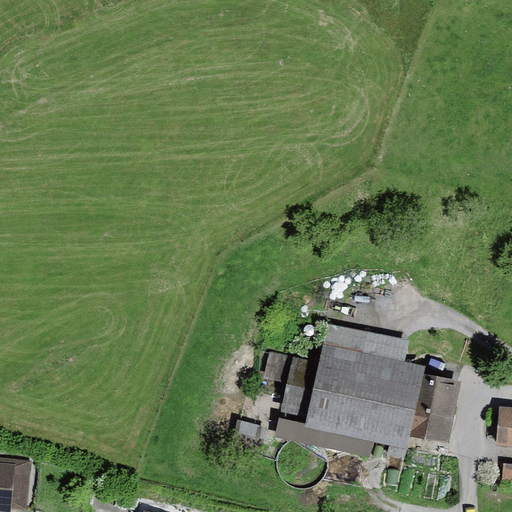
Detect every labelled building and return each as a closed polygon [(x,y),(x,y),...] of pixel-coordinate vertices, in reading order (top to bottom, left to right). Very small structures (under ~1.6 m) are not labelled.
[(412,437),(424,376),(426,368),(404,364),(409,342),(326,325),(318,363),(307,418),(305,428),(375,443),(408,451),(412,437)] [(293,357),(270,352),(264,379),(287,384),(293,357)] [(307,418),(318,363),(293,357),(287,384),(281,412),(307,418)] [(450,445),(462,383),(424,376),(412,437),(450,445)] [(511,408),(500,408),(497,446),(511,447),(511,408)] [(375,443),(305,428),(279,422),(275,439),(371,460),(375,443)] [(0,511),(11,511),(11,509),(28,510),(32,460),(0,457),(0,511)] [(511,465),(503,465),(501,487),(511,487),(511,465)]
